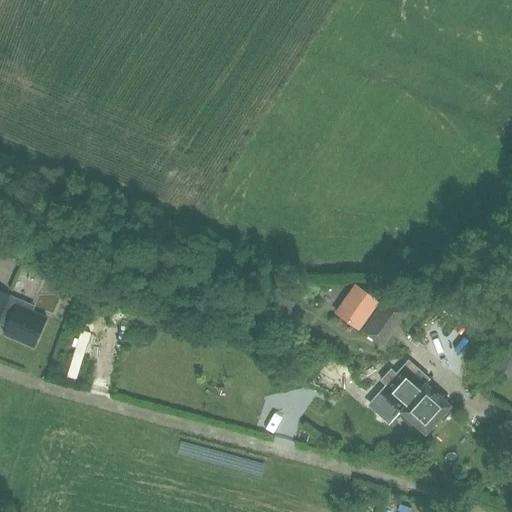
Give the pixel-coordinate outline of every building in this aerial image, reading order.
[(355,328),(374,300),(356,288),(337,315),(355,328)] [(0,324),(6,327),(3,334),(33,346),(46,316),(7,300),(10,294),(0,290),(0,324)] [(381,346),(404,312),(385,299),(362,333),(381,346)] [(511,303),(490,332),(506,344),(511,336),(511,303)] [(425,383),(428,380),(406,361),(379,392),(401,411),(400,411),(403,414),(400,418),(410,427),(414,423),(425,434),(450,406),(425,383)] [(322,366),(318,377),(338,384),(342,373),(322,366)]
